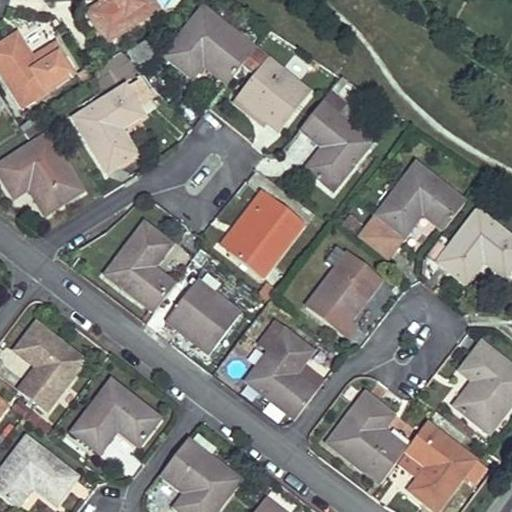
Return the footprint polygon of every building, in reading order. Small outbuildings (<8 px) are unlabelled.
[(98,0),(101,4),(87,13),(106,44),(159,11),(152,0),(98,0)] [(193,79),(203,66),(228,85),(242,67),(255,50),(204,9),(165,57),(193,79)] [(54,46),(34,59),(18,36),(0,47),(0,72),(22,106),(72,75),(54,46)] [(309,94),(255,50),(242,67),(254,77),(237,97),(271,125),(278,131),(309,94)] [(142,77),(126,87),(139,108),(156,97),(151,92),(142,77)] [(136,155),(121,131),(144,116),(139,108),(126,87),(75,119),(108,173),(136,155)] [(334,191),(372,144),(340,119),(348,107),(335,95),(326,107),(322,104),(301,132),(323,150),(307,170),(334,191)] [(237,97),(230,106),(265,132),(271,125),(237,97)] [(47,216),(83,193),(48,137),(0,166),(0,176),(16,199),(30,191),(47,216)] [(405,239),(422,217),(443,234),(465,205),(416,168),(377,217),(405,239)] [(229,252),(263,278),(304,226),(263,194),(253,206),(260,212),(229,252)] [(260,212),(253,206),(222,247),(229,252),(260,212)] [(484,265),(504,279),(511,268),(511,241),(478,215),(439,266),(466,286),(484,265)] [(376,216),(360,240),(390,264),(406,240),(405,239),(377,217),(376,216)] [(146,225),(127,250),(107,275),(156,311),(176,285),(154,269),(172,246),(146,225)] [(359,328),(355,325),(351,322),(382,283),(347,255),(307,309),(349,342),(359,328)] [(212,356),(227,336),(242,316),(198,282),(168,322),(212,356)] [(37,326),(27,339),(17,352),(37,368),(19,391),(47,413),(85,363),(37,326)] [(271,354),(248,383),(296,421),(324,385),(303,367),(313,355),(286,334),(285,336),(276,328),(262,346),(271,354)] [(457,409),(493,435),(511,409),(511,367),(481,344),(461,372),(475,383),(457,409)] [(458,380),(441,402),(450,409),(467,386),(458,380)] [(139,446),(160,420),(112,383),(73,432),(100,453),(118,430),(139,446)] [(365,394),(327,444),(381,486),(406,453),(383,435),(396,418),(365,394)] [(487,472),(427,426),(406,453),(427,470),(410,493),(436,511),(440,511),(466,477),(477,487),(487,472)] [(35,488),(57,505),(77,478),(26,440),(0,474),(0,496),(18,510),(35,488)] [(180,511),(216,511),(240,482),(187,441),(160,476),(185,495),(175,508),(180,511)] [(278,511),(264,501),(255,511),(278,511)]
